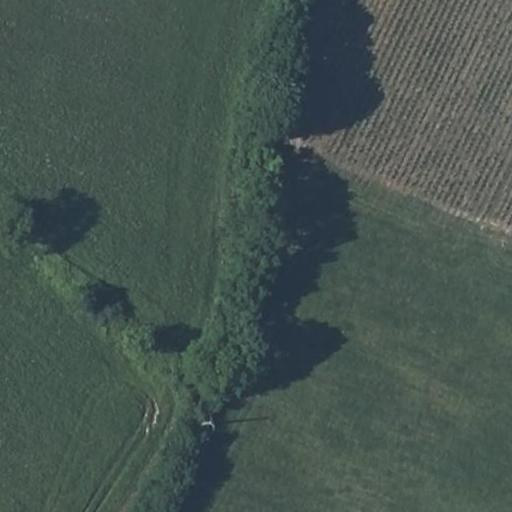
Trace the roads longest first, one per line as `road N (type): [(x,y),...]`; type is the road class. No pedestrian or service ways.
road 1 (track): [(179,511),(258,369),(318,0)]
road 2 (track): [(511,243),(287,154)]
